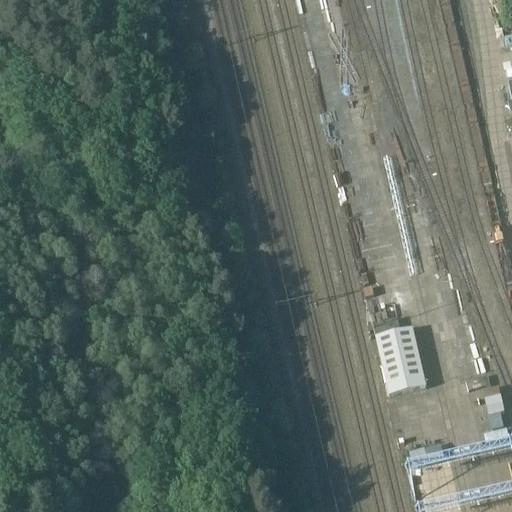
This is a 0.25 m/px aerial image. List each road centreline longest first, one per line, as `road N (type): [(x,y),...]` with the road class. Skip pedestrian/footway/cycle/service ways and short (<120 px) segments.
road 1 (unknown): [(470,511),(408,215)]
road 2 (track): [(137,0),(0,26)]
